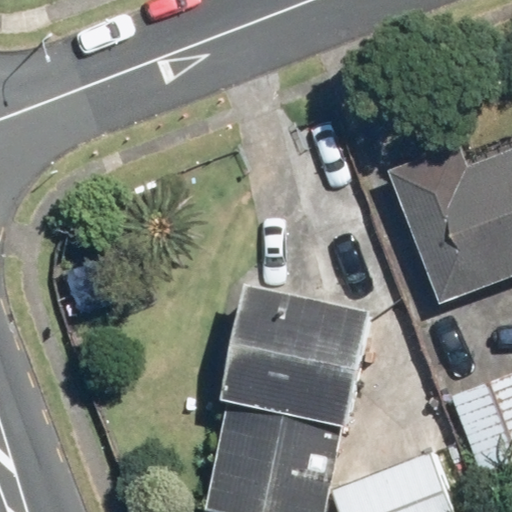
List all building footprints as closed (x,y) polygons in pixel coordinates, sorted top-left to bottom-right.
[(511,141),(405,184),(453,303),(511,278),(511,141)] [(241,511),(322,511),(371,317),(270,292),(218,506),(241,511)] [(420,335),(382,350),(412,426),(450,412),(420,335)] [(511,386),(462,404),(485,469),(511,459),(511,386)] [(457,511),(439,464),(345,500),(349,511),(457,511)]
